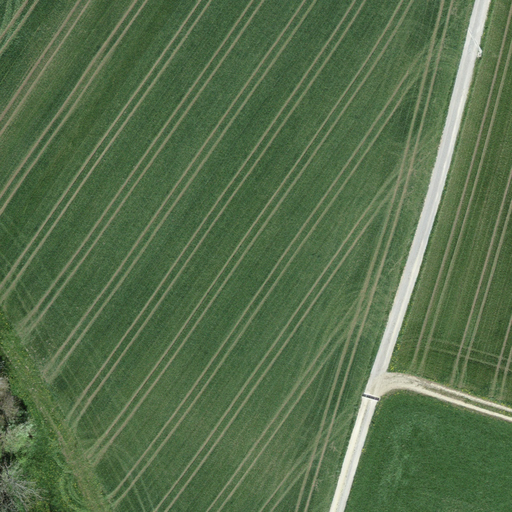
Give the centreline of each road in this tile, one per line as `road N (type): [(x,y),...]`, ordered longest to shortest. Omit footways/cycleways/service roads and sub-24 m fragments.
road 1 (track): [(339,511),(482,0)]
road 2 (track): [(380,376),(511,412)]
